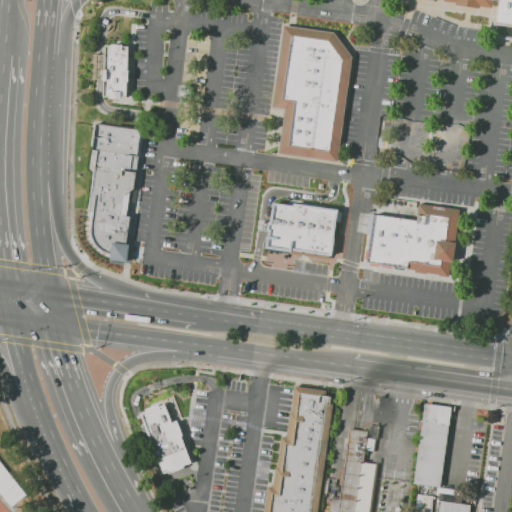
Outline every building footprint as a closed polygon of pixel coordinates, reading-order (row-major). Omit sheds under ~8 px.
[(511,40),(499,38),(498,37),(497,38),(493,33),(494,31),(494,30),(495,21),(497,22),(500,1),(495,0),(493,8),(481,6),(481,9),(456,5),(457,3),(445,1),(445,0),(511,0),(511,40)] [(353,56),(338,162),(279,154),(286,109),(273,107),(285,25),(335,32),(353,56)] [(129,45),(104,44),(103,96),(127,97),(129,45)] [(92,227),(95,212),(90,211),(98,150),(93,150),(96,123),(143,130),(131,219),(133,219),(131,231),(129,230),(129,233),(131,234),(129,244),(131,244),(129,261),(111,259),(112,254),(107,252),(102,249),(98,245),(94,241),(93,236),(92,230),(92,227)] [(272,202),(265,248),(291,252),(291,250),(331,256),(338,209),(293,203),(293,205),(272,202)] [(452,277),(439,275),(440,274),(428,273),(428,274),(415,272),(416,270),(408,269),(368,263),(374,215),(417,221),(419,203),(461,209),(452,277)] [(296,388),(335,393),(320,511),(266,511),(270,490),(276,491),(284,441),(289,442),(296,388)] [(450,406),(423,403),(414,484),(441,487),(450,406)] [(193,463),(183,437),(185,436),(179,422),(174,423),(167,405),(143,414),(166,474),(193,463)] [(369,511),(375,463),(363,462),(364,449),(374,450),(376,433),(348,429),(340,499),(330,498),(328,511),(325,511),(324,511),(369,511)] [(0,494),(9,506),(26,494),(0,461),(0,494)] [(432,511),(432,494),(416,494),(416,511),(432,511)] [(468,511),(470,505),(439,500),(436,511),(468,511)]
